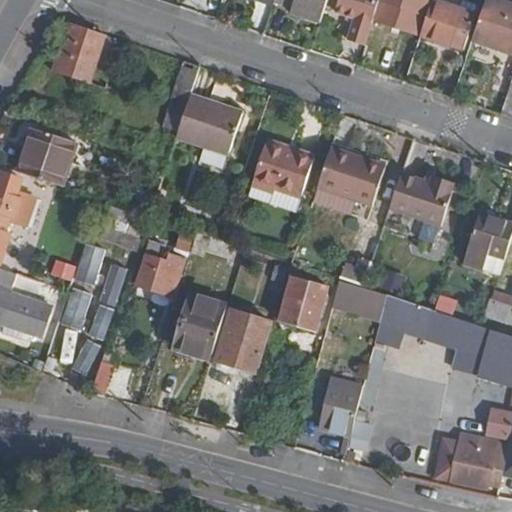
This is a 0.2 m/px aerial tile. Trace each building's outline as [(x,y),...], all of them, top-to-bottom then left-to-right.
[(275,0),(275,2),(291,7),(290,12),(322,23),(329,0),(275,0)] [(339,0),(337,7),(359,14),(366,16),(372,0),(339,0)] [(350,41),(366,46),(375,18),(381,0),(372,0),(366,16),(359,14),(350,41)] [(381,0),(375,18),(419,33),(425,15),(381,0)] [(474,43),(504,54),(511,56),(511,8),(488,1),(474,43)] [(467,49),(479,17),(437,3),(427,35),(467,49)] [(75,24),(75,26),(59,72),(96,84),(113,37),(75,24)] [(474,43),(462,79),(491,90),(504,54),(474,43)] [(187,116),(194,96),(204,66),(186,61),(169,110),(187,116)] [(511,87),(503,114),(511,117),(511,87)] [(187,116),(179,139),(232,157),(247,115),(194,96),(187,116)] [(39,127),(24,171),(68,186),(83,143),(39,127)] [(362,156),(334,147),(320,188),(375,205),(388,170),(360,161),(362,156)] [(306,198),(319,160),(299,153),(297,157),(271,149),(256,188),(277,195),(280,189),(306,198)] [(390,165),(362,156),(360,161),(388,170),(390,165)] [(434,182),(405,173),(393,209),(446,226),(459,190),(456,189),(457,183),(437,176),(434,182)] [(20,198),(25,182),(7,175),(0,195),(0,261),(2,262),(8,245),(4,243),(14,217),(19,218),(25,200),(20,198)] [(145,240),(153,220),(108,204),(101,225),(145,240)] [(508,260),(511,249),(511,223),(484,214),(472,247),(508,260)] [(247,247),(199,232),(192,257),(240,272),(247,247)] [(179,289),(188,262),(165,254),(163,261),(147,256),(138,285),(169,295),(172,288),(179,289)] [(338,278),(362,282),(367,259),(343,255),(338,278)] [(52,278),(72,281),(74,264),(54,261),(52,278)] [(15,297),(22,277),(0,269),(0,294),(6,297),(0,315),(0,321),(12,327),(11,333),(23,337),(26,332),(46,339),(55,311),(15,297)] [(102,325),(119,278),(94,269),(78,317),(102,325)] [(317,333),(330,287),(295,277),(283,323),(317,333)] [(511,294),(490,289),(483,317),(511,323),(511,294)] [(383,322),(430,338),(437,312),(389,296),(383,322)] [(437,312),(474,324),(478,310),(441,297),(437,312)] [(213,362),(228,310),(193,298),(174,357),(191,363),(193,357),(213,362)] [(511,364),(511,336),(474,324),(437,312),(430,338),(454,346),(511,364)] [(232,316),(218,365),(239,371),(256,377),(271,327),(232,316)] [(428,346),(430,338),(383,322),(381,329),(428,346)] [(104,362),(93,394),(107,398),(117,367),(104,362)] [(239,371),(218,365),(214,380),(235,387),(239,371)] [(354,438),(365,390),(334,383),(322,430),(354,438)] [(341,452),(349,455),(352,445),(343,443),(341,452)] [(502,491),(509,456),(461,447),(453,484),(489,492),(490,488),(502,491)]
